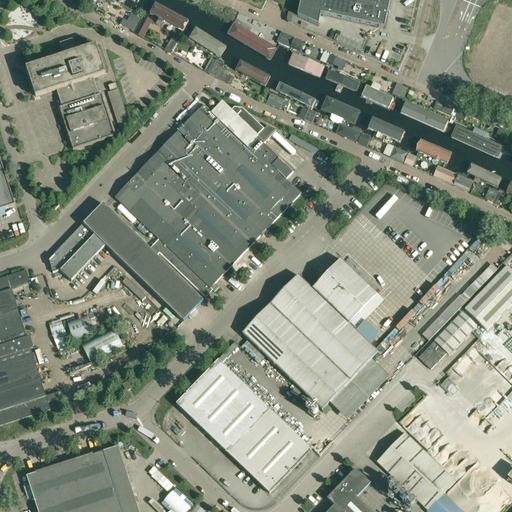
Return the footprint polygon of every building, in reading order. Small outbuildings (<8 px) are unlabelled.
[(86,0),(86,2),(105,12),(110,3),(104,0),(86,0)] [(301,0),(298,17),(318,26),(321,14),(384,28),(390,0),(301,0)] [(180,33),(186,21),(156,4),(149,15),(180,33)] [(511,66),(511,9),(510,9),(508,9),(505,8),(502,9),(499,9),(497,10),(494,11),(492,13),(490,15),(489,17),(488,20),(477,46),(476,48),(476,50),(477,52),(478,53),(479,55),(481,56),(486,58),(488,55),(511,66)] [(133,33),(141,37),(150,19),(143,15),(133,33)] [(114,23),(122,27),(125,21),(117,17),(114,23)] [(270,60),(277,48),(232,24),(225,36),(270,60)] [(218,56),(221,50),(225,45),(196,29),(190,41),(218,56)] [(172,54),(181,39),(174,35),(165,50),(172,54)] [(282,35),(278,43),(300,53),(304,42),(294,38),(293,39),(282,35)] [(319,79),(324,68),(292,54),(287,66),(319,79)] [(326,65),(338,70),(339,68),(342,70),(345,62),(342,61),(342,60),(330,55),(326,65)] [(209,74),(217,79),(223,67),(224,65),(216,61),(209,74)] [(238,70),(265,84),(269,76),(242,62),(238,70)] [(217,79),(219,79),(225,82),(230,72),(227,71),(228,70),(223,67),(217,79)] [(355,94),(359,83),(329,70),(325,80),(355,94)] [(234,79),(229,77),(226,83),(230,85),(234,79)] [(313,98),(303,93),(280,83),(276,92),(309,107),(313,98)] [(397,85),(394,93),(395,94),(395,95),(404,99),(408,89),(397,85)] [(391,111),(395,100),(364,87),(360,98),(391,111)] [(326,100),(322,110),(352,124),(357,114),(326,100)] [(274,223),(301,194),(286,180),(293,173),(264,144),(266,142),(276,132),(273,129),(267,127),(264,130),(253,119),(245,111),(243,110),(240,109),(234,108),(233,109),(231,111),(222,102),(211,113),(204,106),(200,109),(177,133),(157,154),(139,173),(121,192),(115,198),(116,199),(159,240),(152,247),(160,254),(204,297),(208,292),(210,290),(213,287),(219,281),(224,275),(231,268),(252,246),(259,239),(268,230),(274,223)] [(441,133),(446,121),(407,104),(402,116),(441,133)] [(442,110),(452,114),(454,109),(444,105),(442,110)] [(304,120),(312,124),(317,113),(309,110),(304,120)] [(372,119),(368,129),(399,142),(403,133),(372,119)] [(336,134),(356,144),(361,134),(340,124),(336,134)] [(461,131),(456,141),(495,158),(500,147),(461,131)] [(357,143),(367,147),(371,138),(361,134),(357,143)] [(418,146),(416,151),(447,164),(451,154),(420,141),(418,146)] [(389,158),(402,163),(407,153),(394,147),(389,158)] [(402,163),(412,168),(417,158),(408,154),(409,154),(407,153),(402,163)] [(0,211),(15,206),(0,159),(0,211)] [(472,165),(467,176),(495,188),(500,177),(472,165)] [(433,178),(451,185),(456,175),(438,167),(433,178)] [(451,185),(469,193),(473,182),(456,175),(451,185)] [(485,199),(494,203),(498,194),(489,190),(485,199)] [(499,194),(495,204),(500,206),(504,197),(499,194)] [(106,247),(184,322),(203,302),(157,257),(160,254),(152,247),(150,250),(107,208),(104,205),(84,225),(106,247)] [(50,261),(52,268),(53,273),(60,272),(72,283),(106,247),(84,225),(50,261)] [(486,232),(469,249),(473,253),(489,235),(486,232)] [(463,255),(447,273),(451,277),(467,259),(463,255)] [(298,276),(280,294),(242,334),(322,411),(378,353),(375,350),(349,325),(377,295),(341,260),(312,290),(298,276)] [(245,291),(265,273),(259,267),(240,285),(245,291)] [(511,271),(507,267),(465,310),(487,331),(511,305),(511,271)] [(0,426),(65,406),(61,392),(46,397),(31,350),(34,349),(30,337),(27,338),(12,291),(30,285),(29,280),(26,271),(0,279),(0,426)] [(451,277),(447,273),(431,290),(435,294),(451,277)] [(57,285),(64,282),(62,276),(55,279),(57,285)] [(231,308),(223,301),(204,323),(211,330),(231,308)] [(396,329),(399,333),(416,315),(412,311),(396,329)] [(431,370),(447,354),(449,356),(472,333),(477,327),(463,313),(419,359),(431,370)] [(86,316),(67,322),(73,341),(92,335),(86,316)] [(52,322),(54,332),(64,330),(62,321),(52,322)] [(113,328),(81,345),(92,366),(124,350),(113,328)] [(396,329),(375,350),(378,353),(399,333),(396,329)] [(117,356),(119,359),(130,353),(128,350),(117,356)] [(312,450),(269,410),(219,361),(191,390),(241,439),(228,453),(269,494),(312,450)] [(123,385),(127,391),(132,388),(128,382),(123,385)] [(377,463),(384,469),(428,511),(444,494),(455,483),(425,454),(405,434),(377,463)] [(37,511),(139,511),(118,447),(101,453),(80,460),(74,462),(46,471),(29,476),(27,477),(35,503),(37,511)] [(355,470),(327,499),(335,506),(329,511),(370,511),(356,499),(370,484),(355,470)] [(462,511),(444,494),(428,511),(427,511),(462,511)]
